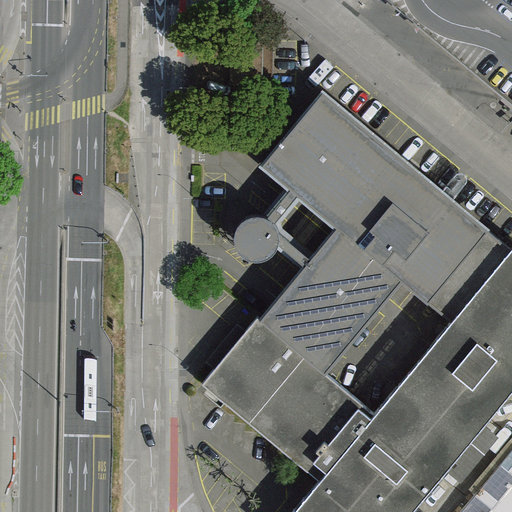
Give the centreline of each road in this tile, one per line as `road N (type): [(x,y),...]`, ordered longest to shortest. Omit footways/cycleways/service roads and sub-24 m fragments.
road 1 (tertiary): [(155,411),(162,98)]
road 2 (primary): [(85,511),(86,203)]
road 3 (primary): [(43,204),(36,511)]
road 4 (unclassified): [(306,0),(511,172)]
road 5 (primary): [(155,411),(135,325),(135,244),(120,216),(86,203)]
road 6 (primary): [(86,203),(88,57)]
road 7 (primary): [(45,82),(43,204)]
